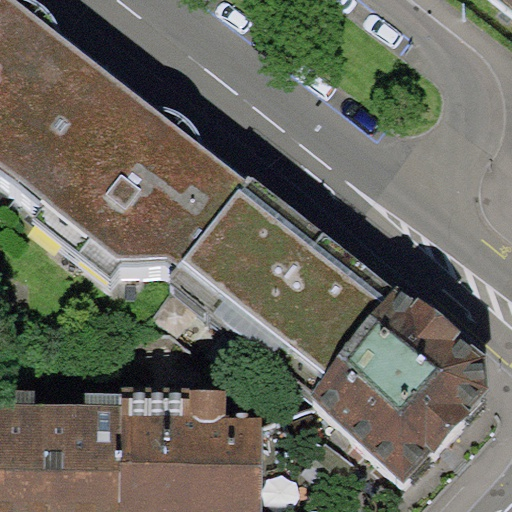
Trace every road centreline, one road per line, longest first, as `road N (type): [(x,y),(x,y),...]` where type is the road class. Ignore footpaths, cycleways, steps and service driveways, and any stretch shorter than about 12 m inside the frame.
road 1 (residential): [(296,136),(378,239),(511,351)]
road 2 (residential): [(413,203),(456,151),(467,121),(456,63),(376,0)]
road 3 (secondary): [(296,136),(125,0)]
road 4 (secondary): [(413,203),(296,136)]
road 5 (secondary): [(511,278),(413,203)]
